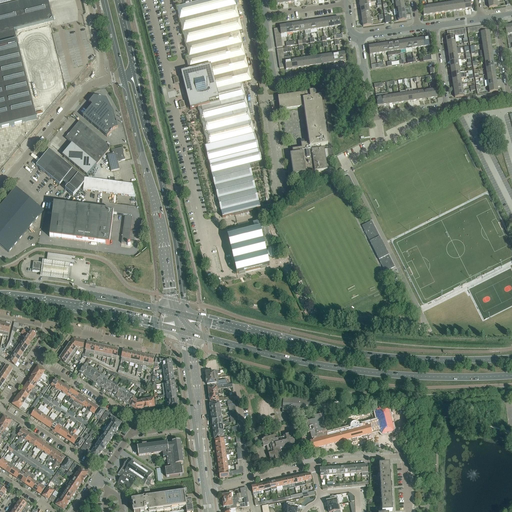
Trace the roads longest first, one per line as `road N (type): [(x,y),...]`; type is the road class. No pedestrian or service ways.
road 1 (primary): [(511,359),(359,356),(185,315)]
road 2 (primary): [(188,332),(358,372),(511,376)]
road 3 (primary): [(185,315),(133,74)]
road 4 (primary): [(124,76),(173,312)]
road 5 (residential): [(434,26),(441,106),(373,116),(365,70)]
road 6 (primary): [(0,296),(179,330)]
road 7 (primary): [(173,312),(0,280)]
road 8 (residential): [(365,70),(278,82),(264,15)]
road 9 (unclassified): [(0,186),(82,89),(104,80)]
road 10 (residential): [(408,511),(404,457),(312,464)]
road 11 (residential): [(136,420),(34,349)]
road 12 (residential): [(102,474),(2,403)]
